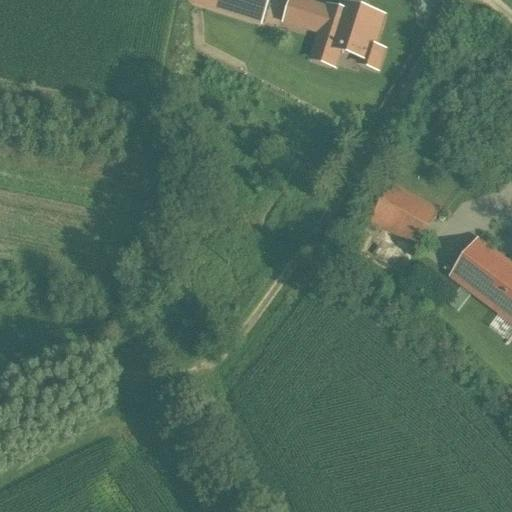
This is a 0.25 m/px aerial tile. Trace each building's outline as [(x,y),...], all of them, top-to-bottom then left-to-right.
[(189,0),(189,1),(261,23),(268,0),(189,0)] [(318,32),(322,33),(329,11),(294,0),(293,0),(287,22),(318,32)] [(341,13),(329,9),(329,11),(322,33),(318,44),(342,52),(362,59),(361,64),(376,69),(381,53),(371,49),(381,18),(343,6),(341,13)] [(336,71),(342,52),(318,44),(322,33),(318,32),(308,62),(336,71)] [(439,212),(391,186),(371,221),(419,247),(439,212)] [(478,242),(452,277),(469,290),(481,274),(476,271),(490,252),(478,242)] [(511,268),(490,252),(476,271),(481,274),(469,290),(511,322),(511,268)]
